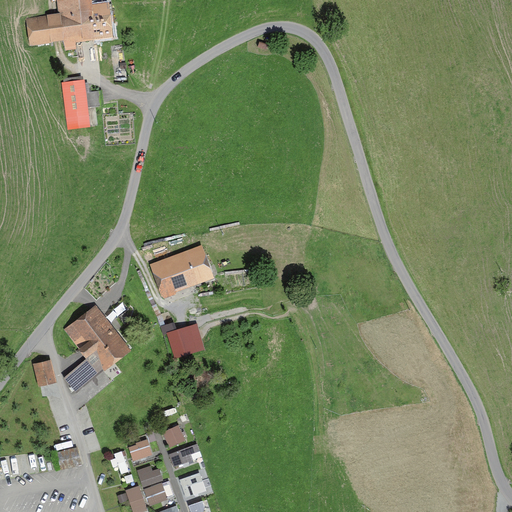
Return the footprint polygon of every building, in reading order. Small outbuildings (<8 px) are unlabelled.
[(61,0),(63,13),(32,16),(34,39),(66,36),(67,47),(77,47),(76,35),(111,31),(109,4),(93,6),(92,0),(61,0)] [(83,86),(83,83),(65,85),(69,117),(87,115),(86,109),(102,107),(101,92),(89,94),(88,86),(83,86)] [(155,269),(163,291),(209,274),(201,252),(155,269)] [(89,358),(65,377),(75,390),(129,347),(119,334),(114,337),(93,310),(67,330),(89,358)] [(183,353),(203,348),(198,327),(183,331),(182,328),(171,331),(169,324),(163,325),(165,334),(170,332),(174,348),(181,346),(183,353)] [(37,365),(41,385),(55,382),(51,362),(37,365)] [(164,427),(171,443),(187,436),(180,420),(164,427)] [(129,442),(134,457),(154,450),(148,435),(129,442)] [(170,448),(174,462),(203,453),(198,439),(170,448)] [(123,449),(111,454),(115,465),(119,464),(122,472),(130,469),(123,449)] [(66,452),(69,465),(78,463),(75,450),(66,452)] [(165,477),(159,461),(139,469),(144,484),(165,477)] [(180,475),(187,494),(208,487),(201,468),(180,475)] [(175,494),(170,477),(145,484),(151,501),(175,494)] [(134,511),(148,507),(141,482),(127,486),(134,511)] [(193,511),(211,511),(208,496),(191,500),(193,511)] [(152,510),(153,511),(181,511),(178,502),(152,510)]
